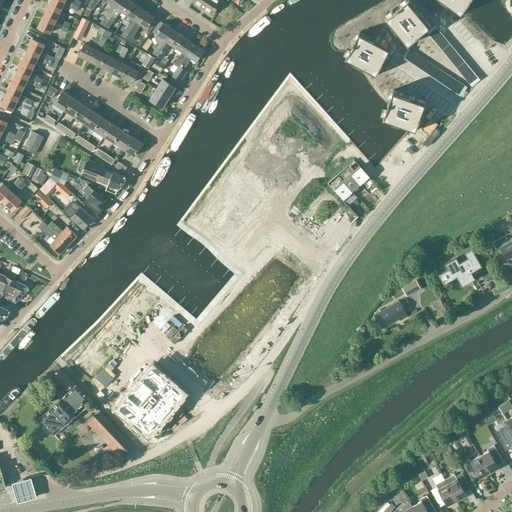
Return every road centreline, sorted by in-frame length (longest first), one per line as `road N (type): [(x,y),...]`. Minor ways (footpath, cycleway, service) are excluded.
road 1 (residential): [(263,416),(286,419),(511,288)]
road 2 (secondary): [(335,273),(465,115)]
road 3 (residential): [(58,277),(118,212),(164,141)]
road 4 (unclassified): [(318,303),(296,316),(257,374),(217,411)]
road 5 (unclassified): [(217,411),(151,454),(93,475)]
road 6 (tertiary): [(127,492),(0,511)]
road 7 (secondary): [(263,416),(318,303)]
road 8 (residential): [(164,141),(64,71)]
